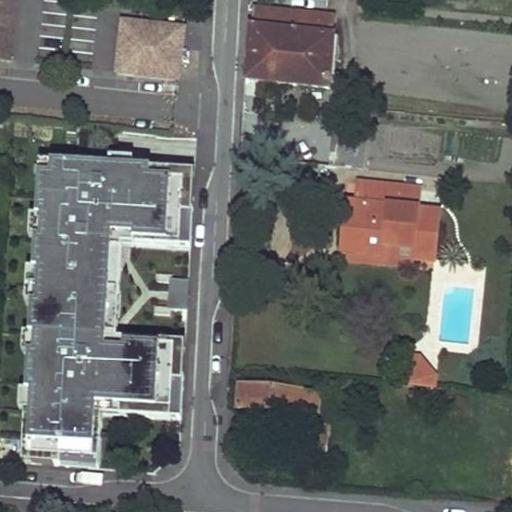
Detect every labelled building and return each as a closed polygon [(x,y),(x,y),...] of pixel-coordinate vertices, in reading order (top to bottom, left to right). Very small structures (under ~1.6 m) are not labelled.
[(17,0),(0,0),(0,59),(11,61),(17,0)] [(330,89),(335,18),(250,9),(246,81),(330,89)] [(170,78),(179,79),(185,29),(129,23),(124,27),(120,67),(124,73),(136,74),(143,72),(164,74),(170,78)] [(320,166),(354,170),(358,120),(355,119),(326,117),(320,166)] [(153,179),(153,170),(42,163),(38,218),(43,218),(42,239),(37,239),(35,271),(40,271),(38,304),(33,304),(31,336),(36,336),(35,354),(30,354),(28,393),(33,393),(32,411),(27,410),(24,454),(44,456),(43,466),(89,469),(91,443),(102,444),(104,416),(104,404),(122,405),(121,417),(183,421),(187,356),(158,355),(159,342),(131,341),(126,340),(125,350),(108,349),(112,278),(104,277),(106,253),(114,253),(115,236),(135,238),(135,246),(168,248),(169,234),(193,236),(196,182),(153,179)] [(153,179),(196,182),(197,172),(153,170),(153,179)] [(405,212),(407,191),(358,186),(356,206),(367,207),(365,233),(345,232),(343,254),(385,259),(386,249),(411,251),(410,262),(416,263),(439,265),(444,216),(422,214),(405,212)] [(422,214),(424,192),(407,191),(405,212),(422,214)] [(367,207),(356,206),(347,206),(345,232),(365,233),(367,207)] [(169,234),(168,248),(193,250),(193,236),(169,234)] [(125,245),(135,246),(135,238),(115,236),(114,253),(106,253),(104,277),(112,278),(108,349),(125,350),(126,340),(119,340),(125,245)] [(342,264),(415,272),(416,263),(410,262),(411,251),(386,249),(385,259),(343,254),(342,264)] [(169,311),(189,312),(191,282),(171,281),(169,311)] [(187,344),(159,342),(158,355),(187,356),(187,344)] [(425,360),(412,358),(408,386),(439,389),(441,374),(425,360)] [(323,415),(324,392),(241,386),(240,410),(323,415)] [(104,416),(121,417),(122,405),(104,404),(104,416)] [(305,433),(312,434),(331,435),(332,423),(307,420),(305,433)] [(312,434),(311,453),(332,455),(332,447),(333,435),(331,435),(312,434)] [(100,470),(102,444),(91,443),(89,469),(100,470)] [(23,464),(43,466),(44,456),(24,454),(23,464)]
